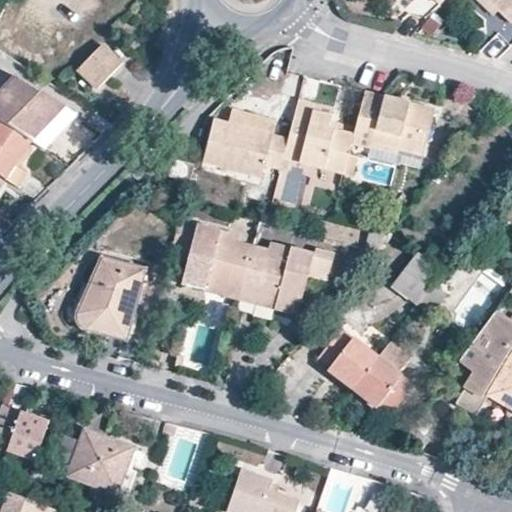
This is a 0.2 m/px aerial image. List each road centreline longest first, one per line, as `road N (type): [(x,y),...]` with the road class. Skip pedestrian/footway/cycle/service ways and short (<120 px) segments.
road 1 (residential): [(0,346),(446,479),(476,496)]
road 2 (tertiary): [(162,107),(0,280)]
road 3 (residential): [(511,87),(337,37)]
road 4 (unknown): [(122,153),(0,69)]
road 5 (tertiary): [(162,107),(259,33)]
